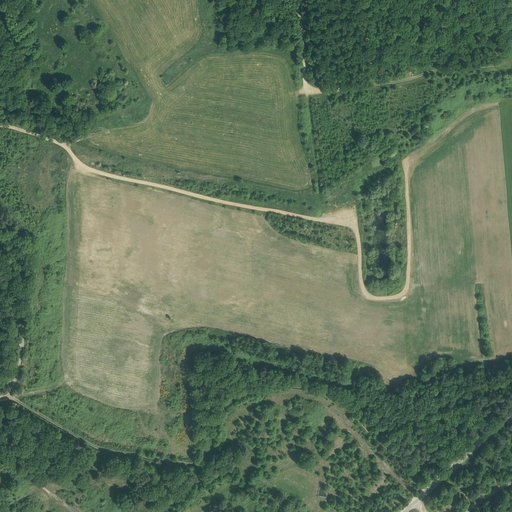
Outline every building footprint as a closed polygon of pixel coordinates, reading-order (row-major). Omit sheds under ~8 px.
[(288,405),(285,432),(287,436),(295,438),(304,438),(313,436),(321,411),(320,407),(316,403),(293,399),(289,402),(288,405)] [(280,411),(274,403),(251,409),(247,413),(258,439),(263,442),(271,441),(276,439),(280,434),(281,429),(280,411)] [(349,439),(329,422),(314,437),(328,458),(349,439)] [(511,447),(508,445),(496,451),(493,461),(500,479),(511,474),(511,447)] [(389,482),(370,463),(354,478),(371,498),(389,482)] [(482,465),(473,463),(461,473),(461,479),(472,497),(494,482),(482,465)] [(452,487),(443,487),(433,498),(433,507),(439,511),(456,511),(467,501),(452,487)]
